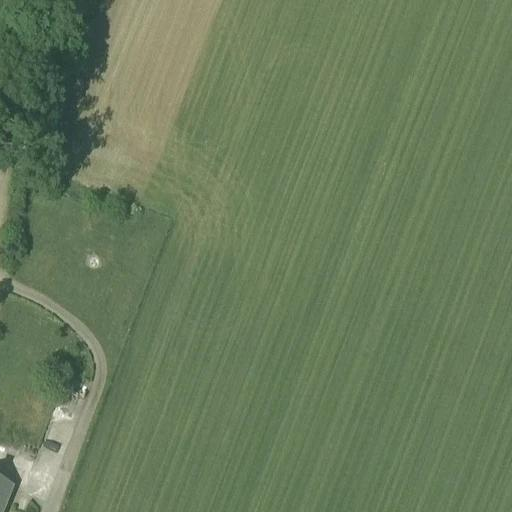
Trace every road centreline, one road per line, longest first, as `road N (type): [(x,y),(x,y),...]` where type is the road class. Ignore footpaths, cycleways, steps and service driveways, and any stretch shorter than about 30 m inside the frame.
road 1 (track): [(50,511),(102,376),(101,359),(88,336),(48,303),(0,285)]
road 2 (track): [(64,0),(0,173)]
